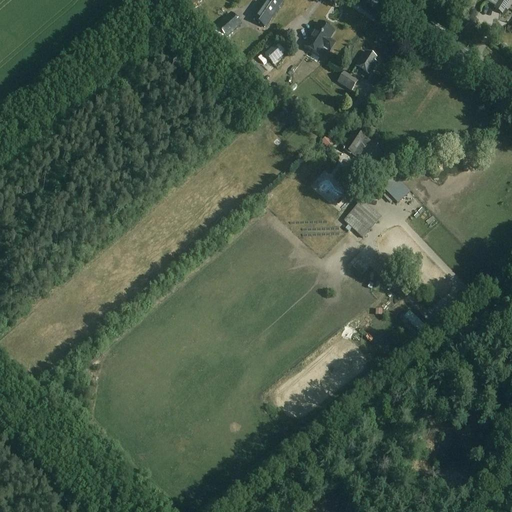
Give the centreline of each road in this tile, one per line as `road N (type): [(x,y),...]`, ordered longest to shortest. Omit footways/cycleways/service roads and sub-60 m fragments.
road 1 (track): [(248,511),(511,290)]
road 2 (track): [(0,282),(152,39),(153,0)]
road 3 (primary): [(511,87),(377,0)]
